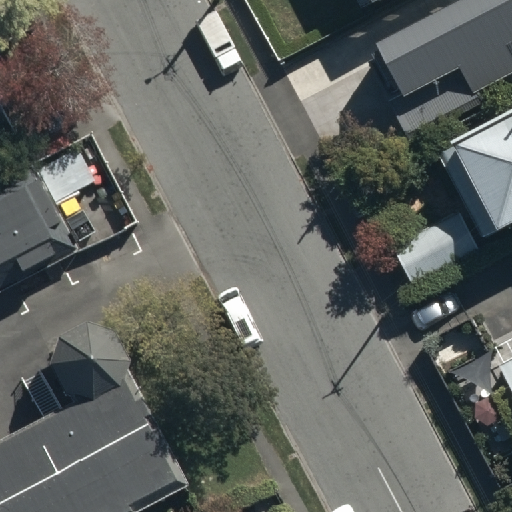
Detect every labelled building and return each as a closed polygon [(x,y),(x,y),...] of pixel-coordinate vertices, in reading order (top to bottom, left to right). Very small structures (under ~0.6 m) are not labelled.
[(359,0),(365,10),(384,0),(359,0)] [(511,0),(466,0),(382,45),(390,60),(373,69),(412,142),(487,103),(481,92),(511,75),(511,0)] [(511,226),(511,118),(443,156),(488,240),(511,226)] [(0,291),(76,252),(33,170),(0,186),(0,291)] [(395,246),(415,283),(481,249),(461,212),(395,246)] [(0,511),(132,511),(183,486),(122,372),(128,362),(111,332),(85,323),(56,337),(47,366),(61,396),(76,399),(0,440),(0,511)] [(511,359),(501,365),(511,387),(511,359)]
